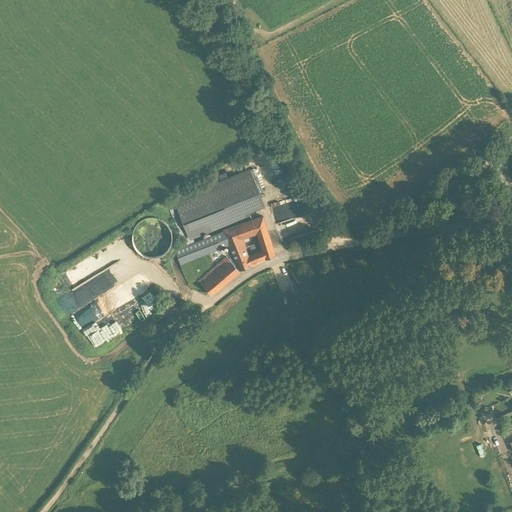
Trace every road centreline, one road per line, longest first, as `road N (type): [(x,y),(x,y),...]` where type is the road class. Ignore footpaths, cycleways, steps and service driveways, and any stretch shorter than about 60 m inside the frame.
road 1 (track): [(212,0),(286,162),(344,246)]
road 2 (track): [(34,254),(41,263),(37,297),(86,362),(111,356),(180,302),(212,303)]
road 3 (track): [(43,511),(140,378),(193,320)]
road 4 (unclassified): [(193,320),(255,270),(387,239)]
road 5 (unclassified): [(387,239),(497,157)]
road 6 (unclassified): [(387,239),(511,225)]
